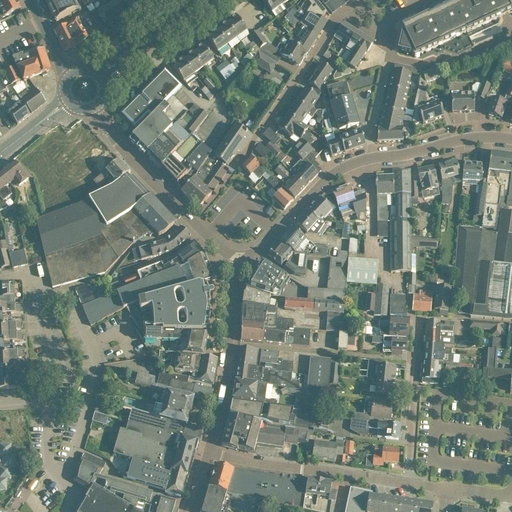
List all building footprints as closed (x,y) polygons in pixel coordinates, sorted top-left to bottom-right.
[(15,0),(8,0),(0,4),(0,9),(1,10),(0,10),(0,22),(2,22),(1,19),(20,9),(15,0)] [(48,0),(46,2),(49,9),(49,10),(67,0),(48,0)] [(70,0),(67,0),(49,10),(53,17),(58,15),(60,20),(77,11),(70,0)] [(98,14),(92,18),(98,28),(104,24),(106,28),(125,16),(115,0),(102,0),(107,8),(98,14)] [(141,4),(138,0),(122,0),(131,11),(141,4)] [(282,6),(277,0),(262,0),(272,13),(272,12),(276,17),(285,10),(282,6)] [(300,24),(307,30),(317,37),(327,22),(318,16),(317,16),(314,14),(318,8),(321,5),(317,0),(310,0),(308,1),(311,5),(303,18),(297,13),(297,12),(293,9),(292,9),(290,12),(288,14),(285,18),(289,22),(293,17),(300,24)] [(327,0),(329,2),(336,11),(341,8),(335,0),(327,0)] [(456,0),(452,2),(453,3),(428,15),(428,14),(414,20),(408,22),(408,23),(400,27),(403,33),(399,50),(412,53),(414,58),(419,56),(442,45),(444,49),(458,54),(473,47),(468,37),(499,23),(500,17),(500,16),(507,13),(511,11),(511,10),(507,0),(456,0)] [(84,22),(80,16),(68,25),(54,32),(64,52),(78,44),(88,37),(80,25),(84,22)] [(233,22),(228,25),(237,38),(240,42),(250,35),(247,31),(236,16),(231,19),(233,22)] [(223,29),(218,33),(227,45),(228,45),(231,49),(240,42),(237,38),(228,25),(226,23),(222,26),(223,29)] [(343,48),(337,57),(340,59),(342,56),(345,50),(352,55),(346,64),(354,69),(355,69),(366,52),(367,52),(372,44),(344,25),(338,34),(337,33),(333,38),(343,44),(341,47),(343,48)] [(227,45),(218,33),(216,30),(212,33),(214,36),(208,40),(218,53),(218,52),(221,57),(231,50),(227,45)] [(307,30),(298,45),(308,51),(317,37),(307,30)] [(259,50),(258,53),(278,65),(283,57),(298,66),(308,51),(298,45),(291,40),(286,49),(279,45),(276,50),(268,44),(258,31),(250,36),(257,46),(259,50)] [(254,58),(258,53),(259,50),(257,46),(253,49),(250,44),(244,48),(248,54),(241,63),(246,67),(254,58)] [(199,51),(194,55),(203,67),(213,60),(208,53),(202,45),(198,48),(199,51)] [(43,49),(41,46),(22,53),(22,54),(23,56),(30,54),(34,52),(43,49)] [(50,71),(43,49),(34,52),(30,54),(23,56),(22,54),(22,53),(11,57),(13,60),(18,70),(19,73),(23,82),(29,80),(41,74),(42,77),(47,76),(45,73),(50,71)] [(190,58),(184,62),(194,74),(203,67),(194,55),(192,52),(188,55),(190,58)] [(278,65),(258,53),(251,62),(271,75),(278,65)] [(501,70),(511,76),(511,53),(507,62),(507,61),(501,70)] [(489,65),(497,69),(500,61),(492,58),(489,65)] [(194,74),(184,62),(183,59),(172,67),(183,82),(194,74)] [(221,65),(225,70),(230,66),(226,61),(221,65)] [(313,87),(321,93),(322,94),(326,84),(324,82),(332,71),(322,64),(321,66),(319,65),(315,71),(316,72),(308,84),(313,87)] [(394,64),(393,70),(405,73),(407,67),(394,64)] [(225,70),(221,65),(216,69),(220,74),(225,70)] [(4,72),(10,86),(19,82),(12,68),(4,72)] [(436,68),(421,73),(413,108),(418,108),(418,110),(417,110),(419,114),(416,115),(419,121),(421,121),(423,125),(444,117),(436,97),(428,100),(425,91),(427,83),(439,78),(438,75),(448,75),(448,68),(436,69),(436,68)] [(393,70),(388,90),(406,94),(411,74),(405,73),(393,70)] [(181,88),(164,71),(124,111),(124,112),(121,115),(124,118),(124,119),(134,129),(138,126),(141,129),(172,97),(181,88)] [(203,83),(211,92),(217,87),(209,78),(203,83)] [(327,113),(329,120),(335,118),(339,131),(349,129),(356,126),(358,126),(345,83),(326,89),(329,98),(331,104),(325,106),(326,109),(327,113)] [(459,96),(451,96),(451,113),(474,112),(473,97),(476,97),(476,98),(484,101),(488,91),(490,86),(482,83),(481,84),(476,84),(472,87),(472,93),(459,93),(459,96)] [(511,104),(511,101),(511,86),(506,96),(504,102),(491,98),(486,114),(501,119),(506,103),(511,104)] [(200,91),(209,101),(214,97),(205,87),(200,91)] [(305,89),(296,102),(314,115),(316,111),(311,108),(321,93),(313,87),(310,92),(305,89)] [(19,98),(21,100),(20,100),(31,114),(46,103),(36,89),(30,94),(26,89),(17,95),(19,98)] [(388,90),(383,112),(403,116),(405,108),(403,108),(406,94),(388,90)] [(15,93),(10,98),(13,103),(19,98),(15,93)] [(172,97),(141,129),(128,141),(143,156),(146,154),(188,113),(188,112),(172,97)] [(296,102),(287,115),(300,124),(306,115),(311,118),(314,115),(296,102)] [(8,113),(17,125),(30,116),(24,108),(21,103),(8,113)] [(148,158),(159,169),(160,168),(161,169),(191,137),(207,117),(200,110),(195,105),(188,112),(188,113),(146,154),(149,157),(148,158)] [(383,112),(379,130),(401,129),(400,129),(403,116),(383,112)] [(293,134),(300,139),(305,132),(307,129),(300,124),(287,115),(283,121),(281,120),(277,126),(279,127),(278,128),(291,138),(293,134)] [(335,118),(329,120),(333,134),(331,134),(329,136),(327,138),(327,141),(327,143),(326,143),(331,157),(344,153),(344,154),(350,152),(348,146),(349,145),(346,136),(351,135),(349,129),(339,131),(335,118)] [(86,152),(101,140),(83,119),(68,131),(86,152)] [(61,121),(43,132),(51,145),(69,134),(61,121)] [(235,126),(214,156),(226,165),(227,166),(237,152),(242,145),(244,146),(251,137),(242,131),(235,126)] [(358,132),(356,126),(349,129),(351,135),(346,136),(349,145),(348,146),(350,152),(365,146),(359,131),(358,132)] [(401,129),(379,130),(377,130),(377,143),(402,142),(402,132),(401,129)] [(290,150),(306,165),(317,175),(320,171),(317,168),(319,167),(314,162),(316,161),(315,160),(318,156),(309,146),(313,142),(310,139),(312,137),(305,132),(300,139),(290,150)] [(177,185),(181,189),(190,180),(192,181),(211,153),(191,137),(161,169),(177,185)] [(265,148),(281,163),(286,158),(270,143),(265,148)] [(254,151),(263,159),(269,152),(260,144),(254,151)] [(190,180),(181,189),(183,190),(180,193),(199,209),(211,195),(211,194),(228,171),(224,168),(226,165),(214,156),(211,153),(192,181),(190,180)] [(498,208),(501,208),(508,192),(511,156),(511,155),(490,153),(487,179),(487,185),(485,196),(483,218),(482,224),(481,228),(496,230),(498,208)] [(501,208),(501,210),(506,210),(506,208),(511,208),(511,156),(508,192),(501,208)] [(266,173),(250,157),(241,166),(250,176),(252,173),(259,180),(266,173)] [(108,182),(112,187),(113,186),(127,176),(130,173),(119,161),(105,172),(93,182),(98,188),(106,182),(108,182)] [(14,162),(1,172),(11,183),(14,181),(19,187),(28,180),(26,177),(14,162)] [(456,162),(438,167),(441,176),(442,181),(442,196),(441,205),(451,206),(452,184),(451,178),(459,176),(458,172),(456,162)] [(462,173),(462,181),(463,181),(462,185),(472,186),(472,181),(481,182),(481,174),(482,164),(463,163),(462,173)] [(306,165),(294,177),(306,188),(318,175),(317,175),(306,165)] [(306,188),(294,177),(292,179),(279,167),(275,172),(283,180),(282,180),(287,184),(283,189),(294,200),(306,188)] [(433,168),(417,171),(419,181),(420,184),(424,200),(439,196),(437,188),(438,188),(435,178),(433,168)] [(391,273),(409,273),(411,273),(411,248),(411,237),(411,205),(411,183),(411,181),(410,171),(392,172),(392,177),(393,195),(396,198),(396,207),(391,207),(391,216),(391,273)] [(11,183),(1,172),(0,172),(0,198),(3,202),(12,195),(6,187),(11,183)] [(274,188),(273,188),(272,190),(277,195),(272,200),(284,211),(293,201),(277,185),(278,184),(269,175),(265,180),(274,188)] [(127,176),(112,187),(89,198),(90,200),(35,220),(52,288),(104,274),(105,273),(133,244),(147,234),(150,237),(155,232),(158,236),(165,234),(177,223),(151,195),(148,197),(127,176)] [(387,196),(393,195),(392,177),(376,178),(376,187),(377,222),(387,222),(387,196)] [(349,187),(333,193),(340,212),(356,206),(349,187)] [(307,211),(307,212),(317,221),(322,221),(329,214),(328,214),(336,205),(324,194),(320,199),(319,198),(307,211)] [(479,195),(476,217),(483,218),(485,196),(479,195)] [(365,208),(357,208),(358,222),(365,222),(365,208)] [(506,210),(501,210),(501,213),(499,232),(461,226),(453,288),(461,289),(458,314),(470,316),(470,318),(511,321),(511,208),(506,208),(506,210)] [(317,221),(307,212),(296,225),(304,231),(306,234),(317,235),(326,222),(322,221),(317,221)] [(351,226),(344,224),(342,236),(342,239),(350,240),(350,239),(351,226)] [(160,243),(163,255),(178,249),(190,237),(181,227),(166,241),(160,243)] [(326,259),(328,247),(316,245),(316,249),(306,241),(299,235),(292,229),(268,257),(285,272),(302,277),(305,278),(305,270),(306,257),(326,259)] [(349,252),(349,254),(357,255),(358,240),(350,239),(350,240),(349,252)] [(186,264),(204,255),(193,242),(176,257),(161,266),(161,264),(137,274),(141,283),(141,284),(160,276),(187,265),(186,264)] [(163,255),(160,243),(138,249),(141,261),(163,255)] [(0,263),(1,268),(9,266),(4,250),(0,251),(0,263)] [(23,251),(16,253),(20,268),(27,266),(23,251)] [(349,254),(349,252),(338,251),(337,259),(348,260),(349,254)] [(20,268),(16,253),(8,256),(12,270),(20,268)] [(123,309),(126,307),(134,304),(195,285),(197,285),(202,284),(214,281),(204,255),(186,264),(187,265),(160,276),(141,284),(141,283),(95,301),(82,306),(90,326),(123,309)] [(348,260),(337,259),(331,258),(328,279),(346,281),(348,260)] [(346,283),(376,285),(378,262),(348,260),(346,283)] [(263,263),(262,262),(246,288),(247,289),(270,296),(272,297),(276,291),(282,294),(285,288),(284,288),(290,279),(263,263)] [(441,266),(440,274),(453,275),(453,267),(441,266)] [(409,286),(408,294),(416,294),(416,286),(415,286),(416,273),(411,273),(409,273),(408,286),(409,286)] [(123,280),(126,288),(138,283),(136,276),(123,280)] [(0,305),(14,304),(14,290),(13,285),(12,284),(11,283),(1,284),(2,295),(0,295),(0,305)] [(143,329),(143,331),(163,330),(163,332),(192,333),(206,333),(206,330),(208,331),(211,311),(209,310),(209,308),(208,306),(211,305),(209,300),(211,298),(211,297),(211,296),(211,295),(211,294),(211,293),(210,292),(209,291),(208,291),(207,291),(202,290),(202,284),(197,285),(195,285),(134,304),(126,307),(139,330),(143,329)] [(75,289),(82,306),(95,301),(88,285),(75,289)] [(376,285),(375,296),(367,295),(366,312),(374,313),(374,316),(381,317),(381,321),(379,321),(379,328),(380,328),(380,336),(383,336),(390,337),(408,338),(409,319),(391,318),(387,317),(389,286),(376,285)] [(433,292),(433,294),(436,295),(434,310),(440,311),(439,316),(447,317),(450,288),(434,286),(433,292)] [(243,304),(275,309),(276,305),(275,303),(269,301),(270,296),(247,289),(245,294),(244,294),(243,304)] [(433,297),(433,294),(433,292),(420,291),(419,297),(413,296),(412,310),(430,311),(431,297),(433,297)] [(390,296),(390,315),(405,315),(405,296),(390,296)] [(284,309),(327,313),(343,314),(344,303),(290,300),(285,300),(284,309)] [(0,319),(11,319),(11,314),(22,313),(21,309),(19,309),(19,306),(14,307),(14,304),(0,305),(0,319)] [(277,310),(275,309),(243,304),(242,314),(277,319),(277,310)] [(326,332),(339,333),(342,333),(343,316),(343,314),(327,313),(326,332)] [(294,320),(277,319),(242,314),(241,324),(264,326),(263,329),(289,331),(289,329),(293,329),(294,320)] [(0,333),(16,332),(16,330),(20,330),(20,328),(22,328),(22,323),(11,324),(11,319),(0,319),(0,333)] [(426,322),(426,330),(440,331),(440,337),(446,337),(446,333),(452,334),(453,323),(426,322)] [(506,324),(484,323),(484,330),(492,331),(491,336),(501,337),(501,336),(505,336),(506,325),(506,324)] [(310,330),(293,329),(289,329),(289,331),(263,329),(264,326),(241,324),(240,342),(241,342),(271,345),(308,348),(309,341),(310,330)] [(181,342),(178,355),(183,356),(184,355),(203,357),(208,334),(206,333),(192,333),(163,332),(163,330),(143,331),(143,341),(181,342)] [(425,345),(444,346),(446,346),(446,337),(440,337),(440,331),(426,330),(425,345)] [(0,347),(12,347),(12,342),(23,341),(23,337),(20,337),(20,335),(16,335),(16,332),(0,333),(0,347)] [(338,333),(337,351),(347,351),(347,347),(347,335),(348,333),(342,333),(339,333),(338,333)] [(493,338),(492,350),(506,351),(507,337),(502,337),(502,339),(493,338)] [(378,338),(372,338),(372,344),(384,344),(383,352),(390,353),(390,351),(407,352),(407,340),(378,338)] [(425,345),(424,353),(451,355),(452,349),(444,349),(444,346),(425,345)] [(0,361),(17,360),(17,358),(21,358),(21,356),(24,355),(24,351),(13,351),(12,347),(0,347),(0,361)] [(240,348),(238,367),(277,372),(292,374),(293,363),(278,361),(279,353),(240,348)] [(183,356),(178,355),(172,354),(159,352),(158,359),(161,360),(161,361),(162,361),(163,362),(164,362),(165,362),(166,361),(166,360),(169,361),(169,357),(171,357),(170,370),(198,374),(198,375),(192,374),(191,379),(197,380),(197,381),(213,383),(217,360),(203,357),(184,355),(183,356)] [(423,362),(424,362),(453,364),(454,355),(451,355),(424,353),(423,362)] [(304,375),(303,391),(319,393),(328,394),(329,385),(330,375),(331,365),(331,360),(310,358),(308,376),(304,375)] [(373,379),(373,380),(395,382),(396,367),(381,366),(381,361),(369,359),(368,369),(367,379),(373,379)] [(483,369),(487,369),(496,370),(496,360),(484,359),(483,369)] [(0,375),(14,375),(14,370),(25,369),(24,364),(22,365),(22,362),(18,363),(17,360),(0,361),(0,375)] [(453,364),(424,362),(423,371),(422,383),(437,385),(437,380),(439,380),(439,369),(445,369),(445,370),(471,372),(471,366),(453,364)] [(339,366),(331,365),(330,375),(338,376),(339,366)] [(238,367),(235,383),(236,383),(299,390),(300,382),(291,381),(292,374),(277,372),(238,367)] [(511,381),(510,392),(511,392),(511,370),(496,370),(487,369),(487,379),(511,381)] [(160,392),(157,404),(163,406),(190,413),(194,399),(209,400),(211,390),(170,379),(169,383),(130,372),(127,383),(160,392)] [(14,375),(0,375),(0,389),(19,389),(19,386),(23,386),(23,384),(25,383),(25,379),(14,380),(14,375)] [(330,375),(329,385),(337,386),(338,376),(330,375)] [(395,382),(373,380),(372,384),(376,384),(375,394),(393,396),(395,382)] [(299,390),(236,383),(233,398),(234,399),(233,404),(244,405),(316,415),(319,393),(303,391),(299,390)] [(360,421),(367,422),(374,423),(374,418),(390,420),(392,404),(373,401),(371,415),(355,413),(354,420),(360,421)] [(129,422),(128,423),(172,435),(198,442),(201,433),(186,426),(190,413),(163,406),(157,404),(156,404),(152,416),(132,410),(130,415),(129,419),(129,422)] [(329,417),(316,415),(244,405),(233,404),(232,404),(229,416),(262,423),(267,424),(269,428),(286,430),(299,432),(309,434),(313,435),(314,432),(320,433),(321,429),(327,430),(329,417)] [(328,408),(327,415),(335,417),(336,410),(328,408)] [(94,413),(92,422),(106,426),(108,417),(94,413)] [(262,423),(229,417),(221,447),(237,451),(238,449),(253,453),(256,444),(262,423)] [(356,432),(360,421),(354,420),(352,420),(350,428),(356,432)] [(374,423),(367,422),(366,428),(377,430),(379,430),(378,437),(384,438),(384,439),(388,439),(398,441),(398,439),(400,438),(400,434),(399,433),(400,426),(374,423)] [(129,459),(141,462),(141,461),(154,465),(188,474),(193,453),(195,454),(199,443),(198,442),(172,435),(128,423),(126,431),(112,427),(108,442),(116,444),(113,454),(129,459)] [(267,424),(262,423),(256,444),(283,449),(283,444),(286,430),(269,428),(267,424)] [(299,432),(286,430),(283,444),(297,446),(297,442),(298,439),(298,436),(299,432)] [(298,439),(297,442),(308,444),(309,434),(299,432),(298,436),(298,439)] [(315,443),(314,446),(313,456),(335,459),(335,454),(341,455),(343,442),(336,442),(336,445),(315,443)] [(346,442),(345,455),(352,455),(353,443),(346,442)] [(0,491),(6,491),(6,480),(11,480),(11,468),(15,468),(15,456),(11,456),(11,445),(0,444),(0,491)] [(87,450),(97,454),(99,450),(89,446),(87,450)] [(383,463),(397,464),(398,451),(384,449),(384,448),(375,448),(375,454),(375,456),(373,456),(373,465),(382,466),(383,463)] [(74,482),(90,492),(93,486),(99,478),(102,470),(106,463),(83,453),(76,469),(74,482)] [(180,499),(187,476),(141,461),(141,462),(129,459),(123,479),(166,491),(166,493),(167,494),(167,495),(168,496),(170,496),(177,498),(180,499)] [(233,471),(216,466),(209,489),(226,493),(236,495),(270,503),(303,511),(307,481),(295,479),(295,478),(275,475),(275,476),(264,475),(264,473),(245,471),(245,472),(234,470),(233,471)] [(152,494),(99,478),(93,486),(114,498),(115,495),(124,498),(122,503),(137,511),(172,511),(174,509),(175,503),(152,497),(152,494)] [(307,480),(307,481),(303,511),(308,511),(332,511),(334,503),(335,503),(336,492),(330,491),(332,483),(307,480)] [(137,511),(93,486),(90,492),(77,511),(137,511)] [(226,493),(209,489),(201,511),(226,511),(227,509),(232,510),(237,511),(267,511),(270,503),(236,495),(226,493)] [(431,511),(432,505),(371,496),(372,494),(350,489),(345,511),(431,511)]
